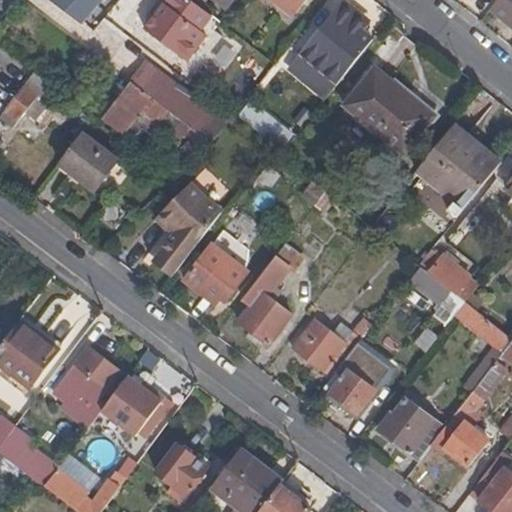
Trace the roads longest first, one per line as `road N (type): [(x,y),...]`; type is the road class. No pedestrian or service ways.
road 1 (residential): [(404,511),(0,204)]
road 2 (residential): [(415,0),(511,79)]
